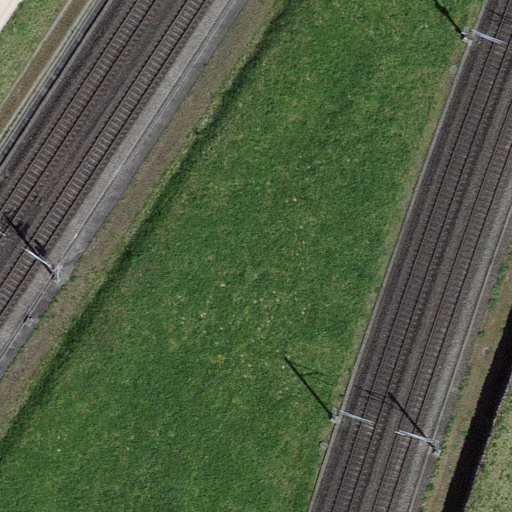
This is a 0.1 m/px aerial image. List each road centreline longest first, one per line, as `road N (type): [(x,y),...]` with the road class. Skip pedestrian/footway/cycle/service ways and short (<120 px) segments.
road 1 (track): [(264,0),(0,398)]
road 2 (track): [(79,0),(0,123)]
